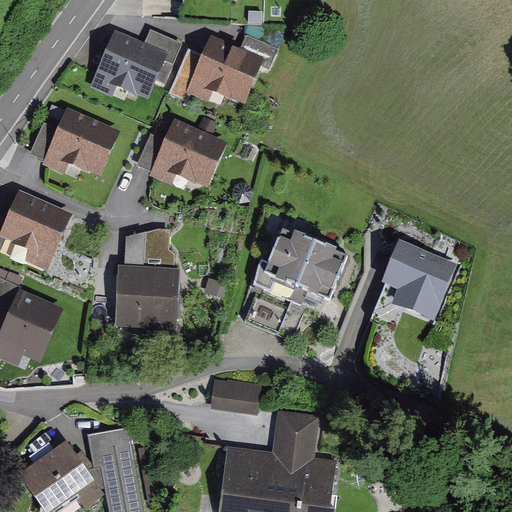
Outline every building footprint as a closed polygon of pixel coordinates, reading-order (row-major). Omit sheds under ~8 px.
[(174,54),(121,33),(102,81),(156,102),(174,54)] [(270,60),(219,38),(199,85),(250,106),(270,60)] [(71,110),(63,130),(48,162),(47,166),(69,175),(73,165),(105,179),(125,133),(71,110)] [(180,122),(171,141),(157,174),(155,178),(177,187),(182,177),(213,190),(233,145),(180,122)] [(63,130),(49,124),(35,157),(48,162),(63,130)] [(171,141),(157,136),(143,168),(157,174),(171,141)] [(77,215),(25,193),(13,220),(4,242),(56,264),(77,215)] [(13,220),(0,214),(0,250),(4,242),(13,220)] [(356,254),(293,229),(275,276),(338,300),(356,254)] [(132,239),(131,267),(181,270),(181,256),(174,252),(175,231),(165,230),(132,239)] [(464,267),(409,244),(388,295),(443,318),(464,267)] [(131,267),(125,266),(122,329),(182,332),(185,270),(181,270),(131,267)] [(0,305),(10,281),(0,276),(0,305)] [(10,281),(0,305),(0,320),(12,325),(26,292),(27,288),(10,281)] [(71,310),(26,292),(12,325),(3,347),(48,365),(71,310)] [(263,384),(222,384),(223,416),(263,415),(263,384)] [(280,450),(235,444),(226,511),(340,511),(347,460),(316,456),(321,416),(285,412),(280,450)] [(147,511),(129,427),(98,434),(115,511),(147,511)] [(62,511),(105,476),(74,439),(30,476),(61,511),(62,511)]
